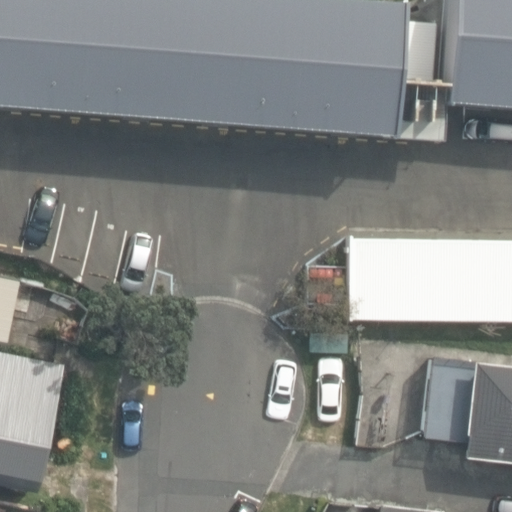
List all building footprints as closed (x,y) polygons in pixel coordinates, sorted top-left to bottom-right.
[(393,4),(334,0),(0,0),(0,109),(433,143),(436,105),(511,110),(511,0),(440,0),(438,28),(391,24),(393,4)] [(346,319),(511,321),(511,240),(347,238),(346,319)] [(0,277),(0,335),(12,280),(0,277)] [(308,333),(309,353),(349,352),(348,332),(308,333)] [(53,362),(0,352),(0,475),(32,481),(53,362)] [(460,455),(511,461),(511,365),(429,356),(419,436),(461,442),(460,455)]
